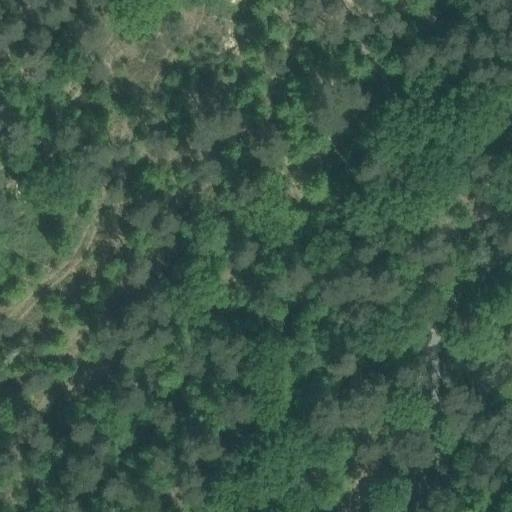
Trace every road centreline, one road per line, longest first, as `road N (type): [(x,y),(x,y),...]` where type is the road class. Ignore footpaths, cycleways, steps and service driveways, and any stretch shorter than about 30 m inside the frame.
road 1 (unclassified): [(425,511),(440,324),(460,290),(511,249)]
road 2 (track): [(502,113),(345,0)]
